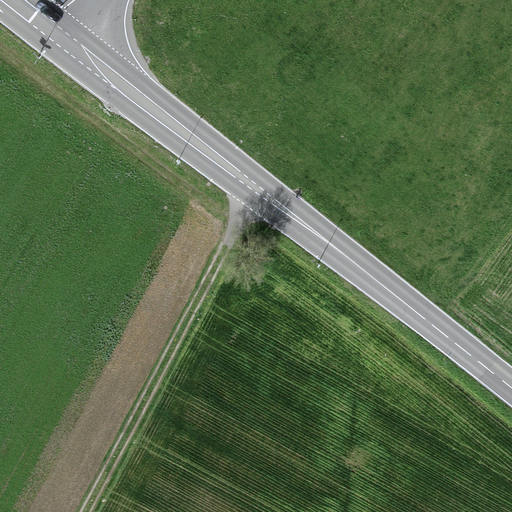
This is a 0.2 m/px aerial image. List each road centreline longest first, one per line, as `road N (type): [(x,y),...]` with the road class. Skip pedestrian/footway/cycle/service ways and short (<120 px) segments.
road 1 (primary): [(49,28),(511,390)]
road 2 (track): [(257,189),(85,511)]
